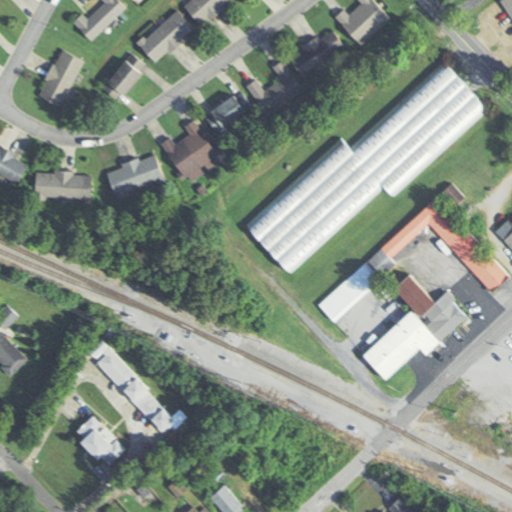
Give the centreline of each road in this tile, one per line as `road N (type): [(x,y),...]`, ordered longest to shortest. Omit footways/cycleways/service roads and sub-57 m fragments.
road 1 (residential): [(306,0),(157,109),(104,136),(54,137),(0,108)]
road 2 (residential): [(448,23),(237,183),(215,212)]
road 3 (residential): [(215,212),(232,242),(402,420)]
road 4 (residential): [(511,319),(307,511)]
road 5 (secondary): [(511,91),(426,0)]
